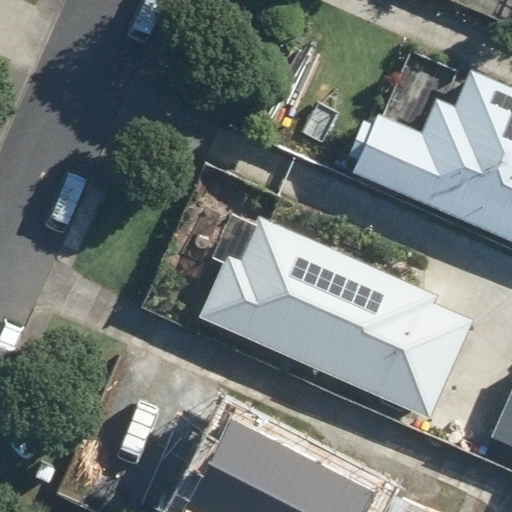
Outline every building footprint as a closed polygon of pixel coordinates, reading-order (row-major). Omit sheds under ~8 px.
[(511,76),(480,62),(462,103),(446,96),(434,124),(381,99),(354,159),(511,230),(511,76)] [(259,171),(193,311),(430,421),(496,281),(259,171)] [(511,398),(497,431),(511,438),(511,398)] [(228,424),(186,503),(204,511),(359,511),(367,497),(228,424)] [(454,511),(404,489),(393,511),(454,511)]
